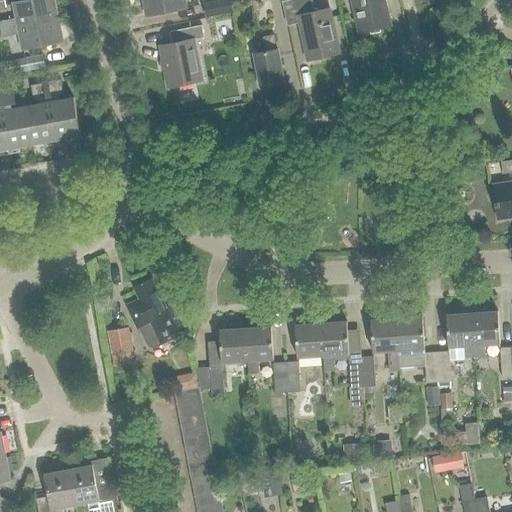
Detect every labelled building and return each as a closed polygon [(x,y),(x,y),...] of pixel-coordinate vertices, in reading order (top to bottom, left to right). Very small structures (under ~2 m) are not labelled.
[(0,28),(0,29),(59,18),(55,0),(21,0),(13,2),(16,18),(0,21),(0,28)] [(142,0),(146,18),(186,10),(184,0),(142,0)] [(231,0),(219,0),(201,4),(204,16),(233,10),(231,0)] [(310,0),(295,0),(281,3),(287,26),(298,24),(307,61),(339,54),(328,10),(313,13),(310,0)] [(350,0),(358,34),(390,26),(383,0),(350,0)] [(59,18),(0,29),(2,37),(19,34),(23,50),(64,42),(59,18)] [(161,46),(169,88),(203,81),(195,40),(205,38),(203,26),(169,32),(172,44),(161,46)] [(265,52),(253,55),(259,88),(284,84),(277,50),(276,50),(273,35),(262,37),(265,52)] [(0,77),(27,72),(24,58),(0,63),(0,77)] [(60,80),(30,86),(33,100),(63,95),(60,80)] [(13,89),(0,91),(0,106),(15,104),(13,89)] [(74,97),(50,101),(57,141),(81,136),(74,97)] [(50,101),(26,106),(33,145),(57,141),(50,101)] [(9,149),(33,145),(26,106),(2,110),(9,149)] [(0,150),(9,149),(2,110),(0,110),(0,150)] [(511,160),(501,162),(502,174),(511,172),(511,182),(493,185),(496,203),(495,203),(496,207),(496,206),(498,220),(511,217),(511,160)] [(155,348),(159,347),(185,334),(171,306),(167,308),(153,279),(134,288),(140,300),(128,307),(139,329),(141,328),(149,344),(151,347),(155,348)] [(501,345),(499,331),(498,311),(472,313),(475,358),(487,358),(486,346),(501,345)] [(466,359),(475,358),(472,313),(446,315),(449,352),(437,352),(439,383),(452,382),(450,360),(466,359)] [(422,318),(396,320),(399,352),(400,370),(426,367),(427,384),(439,383),(437,352),(425,353),(422,318)] [(374,354),(388,353),(390,373),(400,372),(400,370),(399,352),(396,320),(370,322),(373,355),(374,355),(374,354)] [(324,372),(335,372),(334,361),(349,360),(352,406),(366,406),(364,388),(362,359),(362,353),(350,354),(348,323),(321,325),(323,358),(324,372)] [(323,358),(321,325),(296,326),(299,360),(323,358)] [(132,366),(130,353),(134,352),(129,328),(109,332),(114,356),(116,369),(132,366)] [(272,329),(246,330),(248,363),(249,376),(260,375),(259,362),(274,361),(272,329)] [(224,365),(248,363),(246,330),(221,332),(222,344),(209,345),(213,400),(226,399),(224,370),(225,370),(224,365)] [(511,377),(511,347),(501,348),(504,378),(511,377)] [(375,358),(362,359),(364,388),(377,387),(375,358)] [(300,364),(286,365),(288,394),(302,394),(300,364)] [(288,394),(286,365),(274,365),(276,395),(288,394)] [(171,377),(174,393),(199,388),(195,373),(171,377)] [(440,405),(438,387),(426,387),(428,406),(440,405)] [(511,387),(503,387),(504,402),(511,401),(511,387)] [(199,388),(174,393),(176,405),(201,400),(199,388)] [(452,408),(451,393),(440,394),(441,409),(452,408)] [(176,405),(178,416),(203,411),(201,400),(176,405)] [(205,423),(203,411),(178,416),(180,428),(205,423)] [(180,428),(183,439),(207,434),(205,423),(180,428)] [(210,446),(207,434),(183,439),(185,451),(210,446)] [(393,455),(392,440),(378,441),(379,456),(393,455)] [(361,461),(361,444),(343,444),(343,461),(361,461)] [(185,451),(187,462),(212,458),(210,446),(185,451)] [(430,456),(433,472),(462,467),(459,451),(430,456)] [(6,456),(0,456),(0,481),(10,480),(6,456)] [(214,469),(212,458),(187,462),(189,474),(214,469)] [(92,465),(68,470),(74,505),(88,502),(90,510),(93,509),(93,511),(114,511),(108,478),(95,481),(92,465)] [(189,474),(191,486),(216,481),(214,469),(189,474)] [(74,505),(68,470),(45,474),(48,490),(35,492),(38,511),(62,511),(62,507),(74,505)] [(291,476),(294,491),(310,488),(307,473),(291,476)] [(348,473),(337,476),(340,488),(351,486),(348,473)] [(280,486),(278,475),(260,478),(262,489),(280,486)] [(219,492),(216,481),(191,486),(194,497),(219,492)] [(472,483),(460,485),(464,511),(477,511),(475,500),(472,483)] [(194,497),(196,509),(221,504),(219,492),(194,497)] [(477,511),(489,511),(487,498),(475,500),(477,511)] [(399,502),(400,511),(411,511),(409,500),(399,502)] [(387,511),(400,511),(399,502),(386,505),(387,511)]
